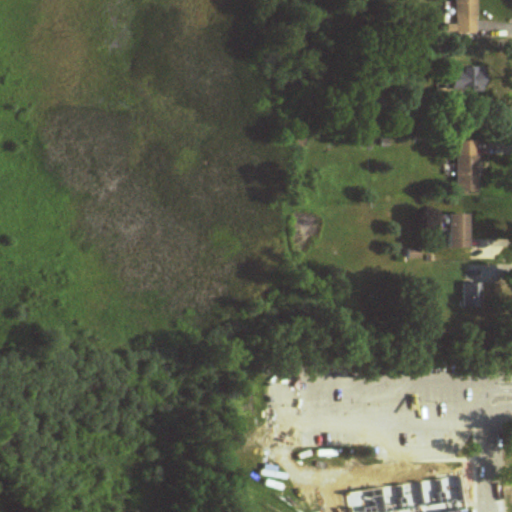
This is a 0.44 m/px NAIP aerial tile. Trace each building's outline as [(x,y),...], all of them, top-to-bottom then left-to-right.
[(473,0),(450,0),(451,27),(473,27),(473,0)] [(444,92),(479,92),(479,70),(444,70),(444,92)] [(474,142),(453,142),(453,194),(474,194),(474,142)] [(465,250),(465,216),(443,216),(443,250),(465,250)] [(460,309),(481,309),(481,285),(460,285),(460,309)]
